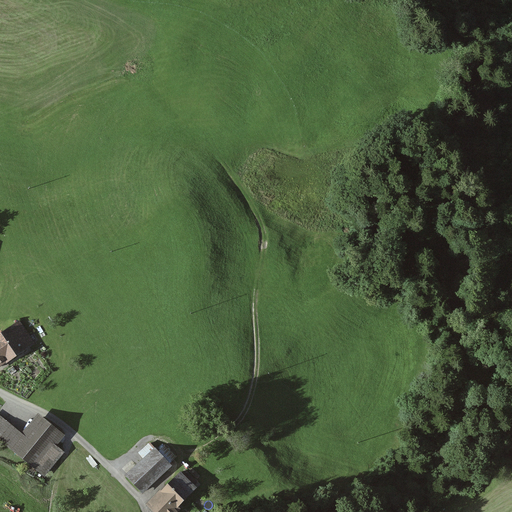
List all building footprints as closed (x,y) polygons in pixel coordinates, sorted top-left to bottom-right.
[(0,362),(33,343),(21,324),(0,336),(0,362)] [(60,435),(38,418),(24,436),(0,417),(0,436),(43,470),(60,449),(53,444),(60,435)] [(167,464),(156,451),(131,473),(143,486),(167,464)] [(195,483),(184,473),(173,485),(185,495),(195,483)] [(170,511),(183,499),(169,486),(152,505),(159,511),(170,511)]
